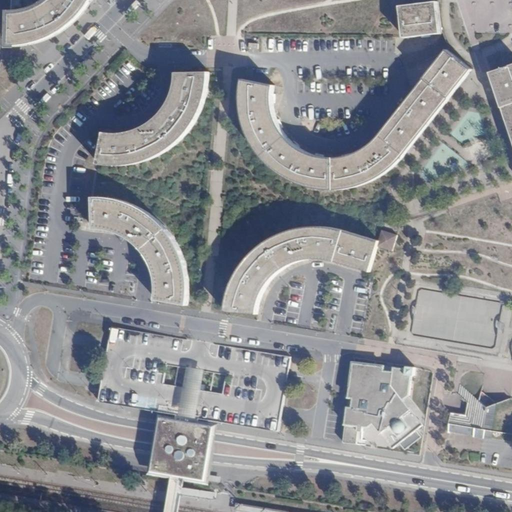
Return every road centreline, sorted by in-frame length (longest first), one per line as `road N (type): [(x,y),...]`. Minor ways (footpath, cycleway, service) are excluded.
road 1 (residential): [(425,477),(442,374),(425,360),(48,299),(29,303),(16,330),(3,334)]
road 2 (secondary): [(1,415),(24,413),(115,441),(246,462),(373,468)]
road 3 (secondary): [(373,468),(89,414),(41,389),(20,362)]
road 4 (residential): [(5,143),(27,108),(130,0)]
